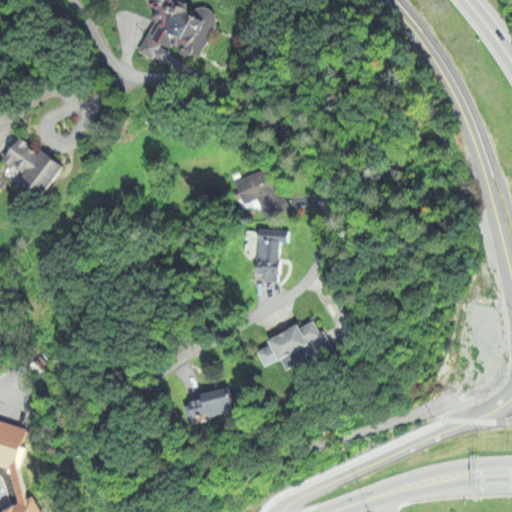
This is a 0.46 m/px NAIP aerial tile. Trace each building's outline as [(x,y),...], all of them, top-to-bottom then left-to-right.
[(214,55),(230,16),(193,1),(192,0),(158,0),(162,16),(144,52),(163,61),(172,43),(185,50),(188,45),(194,48),(192,51),(196,56),(199,57),(204,57),(208,55),(209,53),(214,55)] [(24,135),(72,167),(53,196),(5,164),(24,135)] [(266,223),(250,187),(281,173),(297,209),(266,223)] [(270,231),(299,234),(296,264),(267,261),(270,231)] [(459,344),(476,349),(487,309),(470,304),(459,344)] [(274,352),(329,324),(342,350),(286,378),(274,352)] [(245,389),(252,408),(216,420),(209,401),(245,389)] [(0,463),(0,418),(31,429),(17,469),(0,463)] [(0,511),(46,511),(34,491),(0,510),(0,511)]
